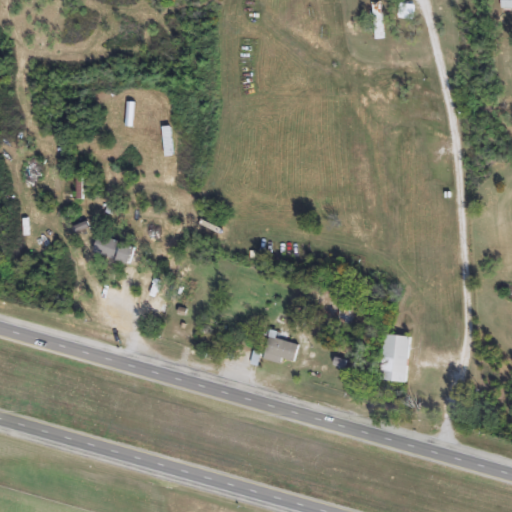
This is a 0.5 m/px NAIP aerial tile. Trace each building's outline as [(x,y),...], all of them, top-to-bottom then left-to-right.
[(511,0),(511,10),(501,10),(501,0),(511,0)] [(385,40),(374,40),(373,3),(384,2),(385,40)] [(415,6),(415,19),(401,19),(401,6),(415,6)] [(86,200),(77,200),(77,173),(86,173),(86,200)] [(95,252),(101,234),(139,249),(132,266),(95,252)] [(339,328),(339,306),(352,306),(352,328),(339,328)] [(407,384),(381,381),(387,335),(413,338),(407,384)] [(300,347),(295,364),(283,360),(281,365),(264,360),(271,337),(300,347)]
